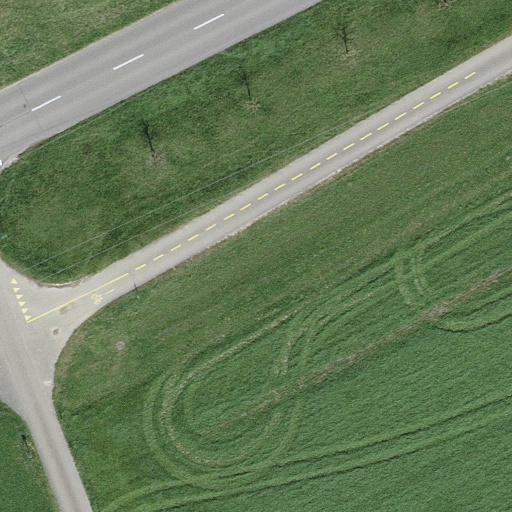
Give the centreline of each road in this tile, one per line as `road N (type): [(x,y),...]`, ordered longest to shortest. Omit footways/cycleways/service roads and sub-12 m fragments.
road 1 (track): [(511,55),(276,191),(0,334)]
road 2 (track): [(110,511),(37,317),(0,256)]
road 3 (tertiary): [(246,0),(0,124)]
